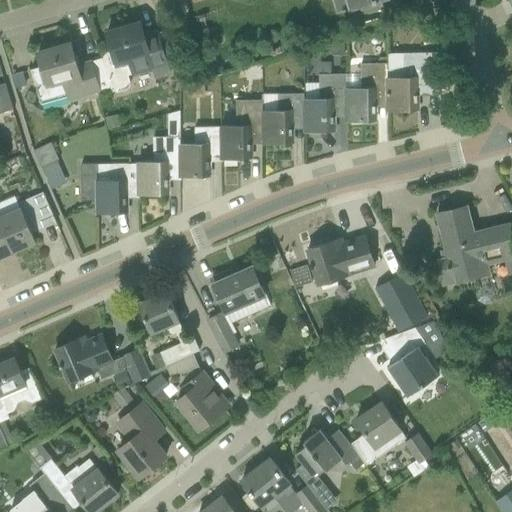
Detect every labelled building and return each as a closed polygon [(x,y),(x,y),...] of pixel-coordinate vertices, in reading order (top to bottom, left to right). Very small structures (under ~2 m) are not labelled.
[(332,0),(336,12),(351,7),(351,8),(359,6),(360,9),(361,14),(383,8),(381,3),(380,0),(332,0)] [(349,39),(380,29),(376,18),(346,27),(349,39)] [(155,81),(171,75),(158,31),(137,38),(133,24),(106,32),(111,51),(104,53),(100,58),(109,87),(110,90),(113,92),(117,93),(123,92),(127,90),(129,86),(130,82),(127,76),(131,75),(132,78),(152,72),(155,81)] [(99,91),(109,87),(100,58),(95,39),(70,46),(69,42),(37,53),(42,66),(30,70),(33,84),(40,87),(36,92),(40,105),(46,108),(66,101),(67,103),(100,93),(99,91)] [(333,45),(333,57),(344,57),(344,45),(333,45)] [(386,53),(386,58),(387,97),(387,110),(417,109),(416,87),(439,87),(438,52),(386,53)] [(345,89),(345,108),(345,120),(375,120),(375,98),(387,97),(386,58),(378,58),(378,64),(360,64),(360,89),(346,89),(345,89)] [(303,99),(304,120),(304,131),(333,130),(333,108),(345,108),(345,89),(346,89),(346,74),(318,75),(319,99),(304,99),(303,99)] [(0,114),(12,110),(4,83),(0,84),(0,114)] [(262,111),(262,135),(262,143),(292,142),(291,120),(304,120),(303,99),(304,99),(304,94),(277,94),(277,111),(263,111),(262,111)] [(220,127),(220,153),(221,158),(250,158),(250,136),(262,135),(262,111),(263,111),(263,100),(235,101),(236,126),(220,126),(220,127)] [(179,144),(179,171),(179,176),(209,176),(209,153),(220,153),(220,127),(194,128),(194,144),(180,144),(179,144)] [(153,162),(137,162),(138,194),(167,193),(167,171),(179,171),(179,144),(180,144),(180,137),(153,138),(153,162)] [(51,142),(33,150),(41,169),(59,160),(51,142)] [(81,201),(96,201),(96,212),(126,212),(126,198),(138,198),(138,194),(137,162),(97,164),(81,164),(81,201)] [(0,224),(12,252),(34,242),(30,231),(55,220),(42,192),(16,203),(13,196),(0,202),(0,224)] [(465,206),(437,213),(448,258),(437,261),(443,284),(457,281),(457,282),(488,274),(486,264),(503,259),(506,273),(511,271),(511,237),(509,224),(472,233),(465,206)] [(0,257),(12,252),(0,224),(0,257)] [(310,263),(311,267),(312,267),(318,284),(374,266),(364,236),(334,246),(332,241),(307,249),(311,263),(310,263)] [(262,251),(267,263),(276,259),(271,247),(262,251)] [(290,271),(295,286),(311,281),(306,266),(290,271)] [(218,294),(225,312),(230,323),(268,306),(251,267),(228,277),(226,272),(211,279),(216,290),(215,291),(216,294),(218,294)] [(426,316),(403,272),(374,288),(398,331),(426,316)] [(138,304),(139,306),(133,308),(139,321),(141,322),(145,320),(151,332),(165,326),(167,332),(171,334),(174,332),(179,343),(158,353),(164,366),(174,361),(192,353),(199,350),(193,338),(187,340),(165,292),(138,304)] [(220,313),(207,320),(224,352),(237,345),(220,313)] [(414,327),(402,331),(383,339),(398,360),(388,367),(407,395),(437,375),(418,348),(425,343),(414,327)] [(59,364),(61,367),(67,382),(97,369),(102,380),(123,371),(123,369),(127,368),(121,356),(112,360),(101,335),(75,346),(73,341),(54,349),(60,364),(59,364)] [(127,368),(133,382),(149,375),(148,372),(137,349),(121,356),(127,368)] [(148,372),(149,375),(150,377),(166,370),(170,379),(198,366),(192,353),(174,361),(164,366),(148,372)] [(0,430),(7,446),(14,443),(3,420),(8,418),(6,413),(13,410),(16,403),(23,400),(31,403),(41,398),(36,386),(28,368),(20,371),(14,358),(0,363),(0,430)] [(202,372),(186,385),(190,390),(177,401),(199,429),(225,408),(209,387),(212,385),(202,372)] [(116,385),(127,380),(124,373),(113,378),(116,385)] [(122,388),(110,394),(121,408),(132,400),(122,388)] [(350,443),(362,459),(365,464),(405,438),(381,401),(355,418),(365,433),(350,443)] [(117,449),(126,461),(139,477),(162,458),(152,446),(156,443),(147,433),(158,424),(141,402),(116,422),(130,439),(117,449)] [(306,444),(295,453),(303,463),(295,469),(309,488),(326,510),(337,501),(316,476),(341,456),(346,463),(349,461),(357,454),(338,429),(327,438),(319,429),(303,441),(306,444)] [(405,442),(418,462),(431,453),(417,434),(405,442)] [(91,450),(100,460),(107,455),(98,444),(91,450)] [(363,464),(357,454),(349,461),(356,470),(363,464)] [(39,467),(53,484),(58,491),(68,483),(91,511),(93,511),(117,493),(96,467),(88,457),(77,466),(76,465),(64,475),(51,458),(39,467)] [(249,491),(252,495),(253,494),(261,505),(273,496),(285,511),(291,511),(302,503),(308,511),(327,511),(326,510),(309,488),(298,497),(288,484),(289,483),(269,458),(241,479),(250,490),(249,491)] [(34,489),(21,499),(9,508),(12,511),(69,511),(73,509),(58,491),(53,484),(38,495),(34,489)] [(511,511),(511,489),(496,500),(504,511),(511,511)] [(200,511),(234,511),(221,495),(200,511)]
